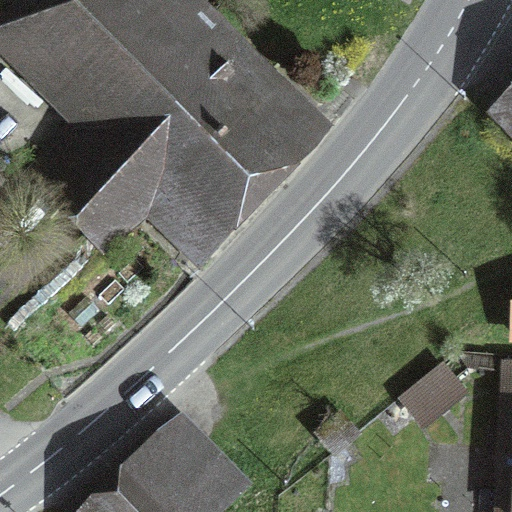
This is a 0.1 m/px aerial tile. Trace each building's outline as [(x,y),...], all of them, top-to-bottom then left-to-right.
[(315,115),(199,0),(17,0),(0,18),(0,53),(73,125),(26,171),(105,248),(143,209),(184,250),(315,115)] [(494,117),(511,135),(511,98),(494,117)] [(442,366),(405,397),(424,421),(462,389),(442,366)] [(499,511),(511,511),(511,390),(506,390),(499,511)] [(182,420),(88,511),(213,511),(243,483),(182,420)]
